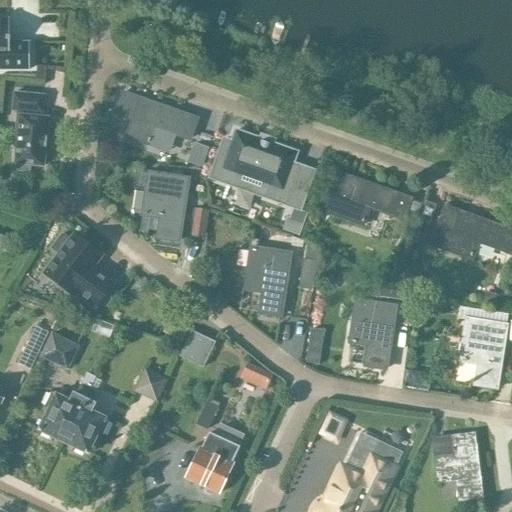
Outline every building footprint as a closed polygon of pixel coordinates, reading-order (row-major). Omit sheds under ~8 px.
[(0,17),(0,68),(30,68),(30,41),(9,41),(9,18),(0,17)] [(46,135),(48,117),(40,116),(41,112),(42,112),(44,94),(14,91),(12,109),(22,110),(21,114),(20,114),(18,130),(16,130),(14,146),(17,146),(15,162),(17,162),(16,168),(29,170),(30,163),(43,164),(45,146),(46,146),(47,135),(46,135)] [(189,140),(197,119),(122,93),(115,113),(133,120),(127,137),(151,145),(157,128),(189,140)] [(224,140),(210,178),(232,185),(237,172),(269,184),(264,197),(286,205),(299,167),(292,164),(296,153),(235,131),(231,143),(224,140)] [(192,149),(188,163),(199,166),(203,152),(192,149)] [(147,191),(144,216),(161,218),(158,239),(180,242),(189,178),(150,172),(147,191)] [(410,200),(337,174),(324,210),(364,225),(370,208),(403,220),(410,200)] [(445,208),(432,244),(472,259),(478,242),(497,249),(511,254),(511,253),(511,231),(505,229),(445,208)] [(197,210),(192,238),(205,240),(209,211),(197,210)] [(288,216),(283,229),(299,235),(303,222),(288,216)] [(249,232),(248,242),(259,243),(260,234),(249,232)] [(74,292),(95,308),(112,284),(92,269),(102,255),(74,234),(70,240),(62,234),(51,249),(59,255),(44,274),(71,295),(74,292)] [(252,248),(245,290),(263,293),(260,313),(281,317),(291,255),(252,248)] [(300,249),(299,261),(312,262),(314,251),(300,249)] [(366,280),(364,294),(378,296),(379,287),(380,282),(366,280)] [(413,292),(379,287),(378,296),(412,301),(413,292)] [(357,301),(351,343),(368,345),(365,367),(386,370),(396,307),(357,301)] [(461,308),(459,319),(467,320),(461,362),(479,364),(476,385),(498,388),(507,326),(508,315),(461,308)] [(177,319),(169,330),(180,338),(188,327),(177,319)] [(103,328),(102,336),(105,341),(107,339),(113,335),(115,335),(108,325),(103,328)] [(322,330),(308,328),(304,362),(318,364),(322,330)] [(52,334),(41,358),(67,371),(79,348),(52,334)] [(29,341),(18,364),(29,369),(39,347),(29,341)] [(146,369),(134,392),(158,404),(169,381),(146,369)] [(63,443),(93,378),(87,376),(77,397),(74,395),(70,403),(51,394),(44,410),(48,411),(38,431),(54,438),(55,435),(59,437),(58,440),(63,443)] [(110,421),(91,412),(94,405),(91,404),(98,389),(91,386),(94,379),(93,378),(63,443),(69,446),(70,443),(74,445),(72,448),(89,456),(90,455),(89,454),(98,435),(102,437),(110,421)] [(206,402),(196,427),(210,432),(219,408),(206,402)] [(331,415),(322,434),(337,440),(345,422),(331,415)] [(220,493),(234,462),(233,462),(240,446),(210,433),(203,449),(201,448),(194,464),(199,466),(192,481),(205,487),(205,492),(211,494),(216,491),(220,493)] [(482,498),(475,436),(435,441),(440,483),(458,481),(460,500),(482,498)] [(332,487),(320,511),(375,511),(394,472),(370,461),(362,477),(344,468),(335,488),(332,487)]
